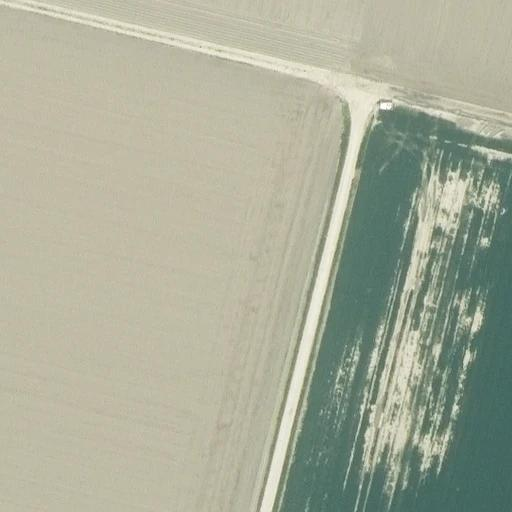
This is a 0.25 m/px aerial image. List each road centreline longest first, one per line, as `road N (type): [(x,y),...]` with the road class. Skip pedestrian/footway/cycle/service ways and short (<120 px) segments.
road 1 (track): [(511,123),(0,0)]
road 2 (track): [(263,511),(365,87)]
